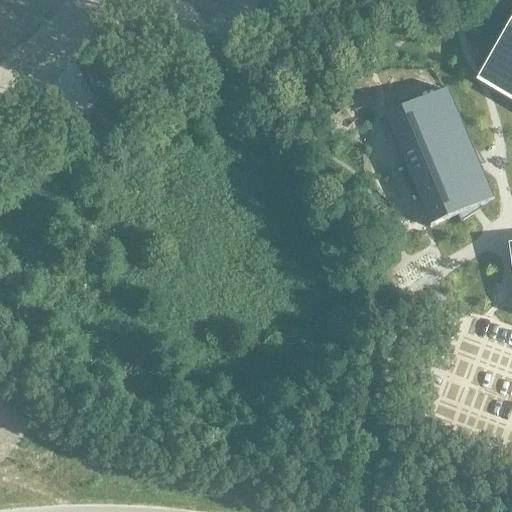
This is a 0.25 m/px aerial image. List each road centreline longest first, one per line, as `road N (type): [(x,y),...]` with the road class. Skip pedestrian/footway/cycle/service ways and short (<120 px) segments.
road 1 (residential): [(194,284),(174,234),(95,134),(51,53)]
road 2 (residential): [(40,292),(98,256),(194,284)]
